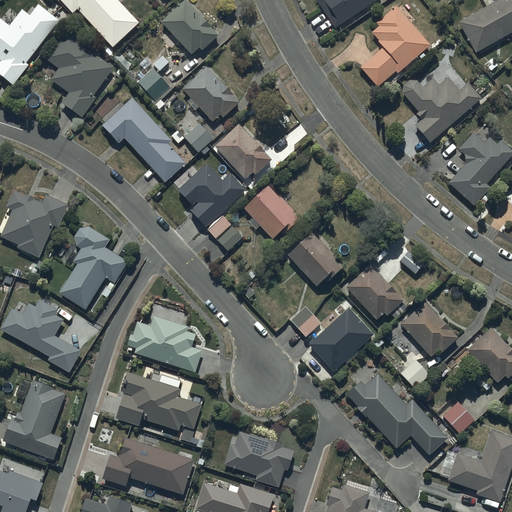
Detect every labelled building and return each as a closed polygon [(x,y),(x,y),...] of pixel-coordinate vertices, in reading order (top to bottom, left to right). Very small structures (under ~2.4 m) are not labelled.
[(62,0),(75,13),(79,9),(114,47),(139,24),(117,0),(62,0)] [(317,0),(316,1),(335,28),(377,0),(317,0)] [(511,0),(500,0),(461,23),(477,52),(511,31),(511,0)] [(187,1),(164,22),(194,54),(201,48),(204,51),(220,37),(187,1)] [(431,45),(397,7),(378,24),(380,27),(372,33),(379,41),(378,42),(382,48),(360,67),(378,88),(397,71),(399,73),(431,45)] [(12,28),(1,20),(0,20),(0,57),(3,60),(0,64),(0,76),(14,87),(30,66),(25,64),(58,21),(41,8),(32,20),(23,13),(12,28)] [(79,41),(66,31),(46,59),(61,70),(53,80),(73,94),(65,105),(83,118),(98,98),(96,97),(117,68),(100,55),(102,52),(82,37),(79,41)] [(163,57),(154,66),(160,71),(163,69),(166,72),(171,68),(168,64),(169,63),(163,57)] [(211,67),(186,89),(214,122),(221,116),(223,119),(242,103),(211,67)] [(170,87),(154,70),(140,83),(156,100),(170,87)] [(483,99),(469,83),(460,90),(449,77),(440,85),(434,78),(424,88),(418,81),(411,81),(404,86),(404,94),(420,113),(418,114),(423,120),(416,126),(432,143),(483,99)] [(172,141),(134,98),(104,125),(121,144),(127,138),(166,182),(186,164),(168,144),(172,141)] [(200,127),(185,141),(198,156),(213,142),(200,127)] [(242,127),(218,147),(246,180),(253,173),(256,177),(273,162),(242,127)] [(511,157),(511,150),(501,141),(498,144),(490,138),(485,143),(474,133),(460,150),(466,155),(467,164),(449,184),(475,207),(492,188),(488,184),(511,157)] [(303,222),(270,186),(246,208),(279,244),(303,222)] [(44,205),(14,192),(6,209),(12,211),(1,237),(19,245),(18,248),(40,258),(55,226),(60,228),(70,206),(48,196),(44,205)] [(232,225),(218,208),(202,222),(217,238),(232,225)] [(246,240),(232,225),(217,238),(230,253),(246,240)] [(90,228),(81,229),(76,236),(77,247),(81,249),(73,262),(76,264),(58,295),(87,311),(106,277),(115,282),(126,262),(104,249),(110,240),(90,228)] [(345,267),(313,234),(289,257),(321,290),(345,267)] [(262,263),(248,276),(253,281),(267,268),(262,263)] [(405,301),(372,266),(348,288),(377,320),(387,312),(390,315),(405,301)] [(248,286),(241,293),(249,302),(256,295),(248,286)] [(59,310),(41,300),(36,309),(29,305),(24,316),(13,310),(2,330),(52,358),(50,362),(71,373),(82,351),(56,337),(65,320),(56,315),(59,310)] [(459,339),(426,303),(402,325),(433,359),(441,351),(443,353),(459,339)] [(306,309),(290,323),(314,348),(328,336),(320,327),(322,326),(306,309)] [(136,352),(135,357),(195,376),(203,353),(193,350),(197,338),(188,335),(189,330),(154,318),(151,329),(138,325),(134,338),(131,337),(127,349),(136,352)] [(511,375),(511,349),(492,328),(467,351),(497,384),(505,376),(508,379),(511,375)] [(431,376),(417,361),(402,374),(416,390),(431,376)] [(408,406),(379,374),(368,385),(363,380),(346,396),(398,452),(414,439),(431,458),(451,439),(417,401),(408,406)] [(140,429),(142,422),(179,434),(181,428),(194,433),(202,407),(179,400),(181,393),(128,376),(122,395),(124,396),(116,422),(140,429)] [(489,383),(484,378),(475,386),(480,391),(482,389),(486,393),(491,388),(488,385),(489,383)] [(13,420),(3,445),(54,464),(62,441),(51,437),(66,397),(32,385),(21,416),(18,415),(16,421),(13,420)] [(476,421),(459,403),(444,417),(461,435),(476,421)] [(231,447),(224,468),(257,479),(255,483),(279,491),(285,473),(288,474),(294,453),(283,450),(284,447),(270,442),(271,438),(244,429),(242,435),(239,435),(235,448),(231,447)] [(194,434),(184,431),(180,442),(190,445),(194,434)] [(483,463),(459,455),(450,481),(479,491),(477,495),(501,503),(511,471),(511,437),(493,431),(483,463)] [(127,491),(130,481),(183,498),(195,463),(126,441),(120,460),(111,458),(103,483),(127,491)] [(439,476),(445,456),(426,472),(439,476)] [(0,509),(3,511),(2,511),(27,511),(31,504),(37,506),(44,486),(10,474),(9,478),(0,474),(0,509)] [(229,493),(204,486),(196,511),(270,511),(275,497),(241,487),(239,490),(230,488),(229,493)] [(329,509),(327,511),(364,511),(370,496),(344,488),(343,493),(333,490),(327,509),(329,509)] [(130,511),(132,507),(110,500),(107,508),(86,502),(82,511),(130,511)]
